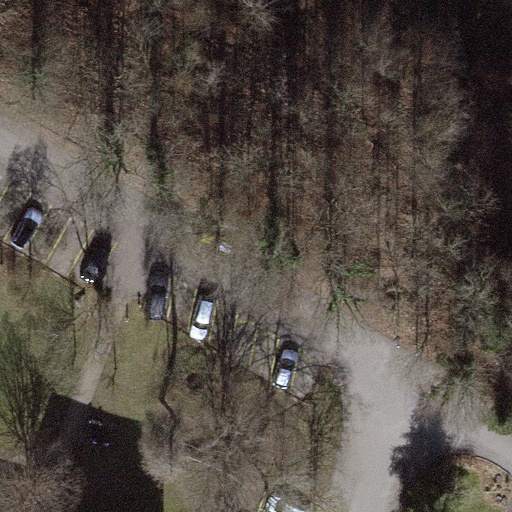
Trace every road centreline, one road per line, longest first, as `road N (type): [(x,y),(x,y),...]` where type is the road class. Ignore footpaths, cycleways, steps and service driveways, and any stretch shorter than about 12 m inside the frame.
road 1 (residential): [(406,374),(0,137)]
road 2 (residential): [(354,511),(406,374)]
road 3 (residential): [(511,444),(406,374)]
